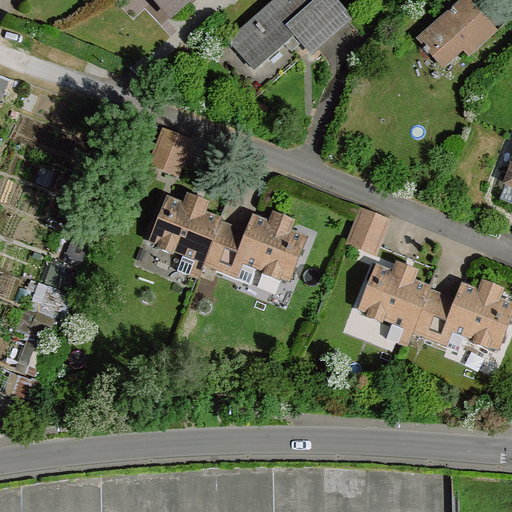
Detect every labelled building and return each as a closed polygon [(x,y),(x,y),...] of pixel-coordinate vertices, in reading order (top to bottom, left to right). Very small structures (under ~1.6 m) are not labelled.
[(147,0),(165,19),(186,0),(147,0)] [(311,0),(271,0),(225,40),(252,71),(294,34),(312,54),(351,19),(334,0),(313,0),(313,1),(311,0)] [(496,33),(467,0),(460,0),(415,40),(441,70),(463,51),(469,57),(496,33)] [(191,141),(161,129),(146,166),(176,178),(191,141)] [(511,155),(501,182),(511,186),(511,155)] [(242,265),(288,284),(306,239),(292,233),(296,222),(271,212),(266,223),(249,216),(243,232),(204,216),(209,204),(184,194),(179,205),(163,199),(144,244),(184,260),(179,271),(197,279),(203,266),(236,280),(242,265)] [(390,220),(360,208),(345,245),(375,257),(390,220)] [(451,333),(497,352),(511,315),(511,304),(501,300),(505,290),(480,280),(475,291),(458,284),(452,300),(413,284),(418,272),(393,262),(388,273),(372,266),(354,312),(393,328),(388,339),(407,347),(412,334),(445,348),(451,333)] [(45,282),(34,305),(62,318),(73,295),(45,282)]
